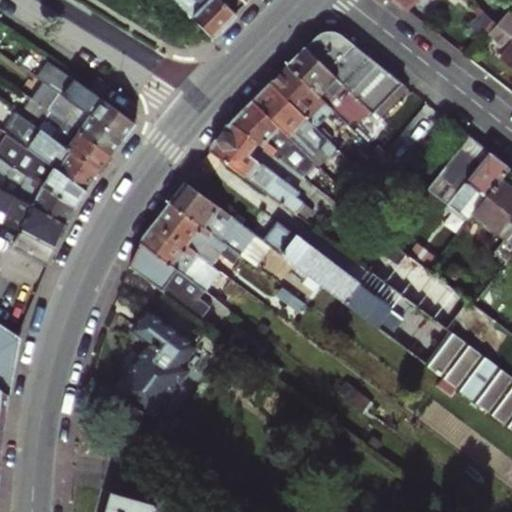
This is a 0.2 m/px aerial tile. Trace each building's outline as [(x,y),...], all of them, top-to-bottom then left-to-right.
[(213,38),(236,14),(224,2),(221,0),(175,0),(202,27),(213,38)] [(393,0),(405,9),(413,0),(393,0)] [(511,69),(511,8),(494,27),(486,36),(506,53),(500,60),(511,69)] [(372,114),(402,84),(371,60),(342,37),(338,35),(333,34),(328,34),(322,35),(318,37),(315,39),(305,48),(369,111),(372,114)] [(352,128),(369,111),(305,48),(288,66),(334,110),(352,128)] [(124,141),(136,124),(120,112),(104,102),(89,91),(47,62),(34,79),(63,99),(124,141)] [(317,129),(334,110),(288,66),(271,84),(317,129)] [(89,91),(104,102),(114,87),(105,81),(101,82),(97,80),(89,91)] [(327,140),(317,129),(271,84),(254,102),(309,158),(327,140)] [(402,84),(372,114),(382,124),(409,91),(402,84)] [(112,157),(124,141),(63,99),(51,115),(112,157)] [(295,173),(309,158),(254,102),(232,124),(258,144),(295,173)] [(100,173),(112,157),(51,115),(39,132),(100,173)] [(0,131),(87,191),(100,173),(39,132),(28,124),(22,134),(2,121),(0,123),(0,131)] [(276,185),(279,181),(248,156),(258,144),(232,124),(231,123),(210,151),(306,225),(314,215),(276,185)] [(437,152),(449,162),(468,138),(456,128),(437,152)] [(0,158),(74,207),(87,191),(0,131),(0,158)] [(427,191),(447,206),(488,154),(468,138),(449,162),(427,191)] [(466,224),(470,220),(500,181),(508,170),(488,154),(447,206),(443,211),(448,215),(451,211),(457,219),(466,224)] [(67,224),(74,207),(0,158),(0,187),(5,191),(67,224)] [(492,256),(503,265),(511,253),(511,190),(500,181),(470,220),(489,235),(491,233),(503,242),(492,256)] [(286,261),(281,256),(187,183),(171,203),(240,257),(241,258),(249,248),(278,271),(286,261)] [(56,247),(67,224),(5,191),(0,187),(0,221),(20,233),(21,230),(56,247)] [(233,266),(240,257),(171,203),(156,224),(208,264),(217,254),(233,266)] [(222,275),(208,264),(156,224),(146,237),(142,243),(191,281),(207,294),(222,275)] [(13,250),(48,266),(56,247),(21,230),(20,233),(21,233),(13,250)] [(511,436),(511,385),(446,334),(368,273),(358,286),(295,239),(281,256),(286,261),(373,328),(511,436)] [(182,293),(191,281),(142,243),(130,267),(198,318),(204,310),(182,293)] [(446,334),(468,306),(427,275),(406,259),(389,246),(368,273),(446,334)] [(287,308),(292,301),(281,292),(275,300),(287,308)] [(150,423),(188,373),(181,367),(196,348),(148,312),(133,331),(151,345),(113,395),(150,423)] [(0,390),(7,395),(18,343),(0,331),(0,390)] [(151,511),(152,507),(113,496),(109,511),(105,510),(105,511),(151,511)] [(426,511),(445,511),(433,503),(426,511)]
